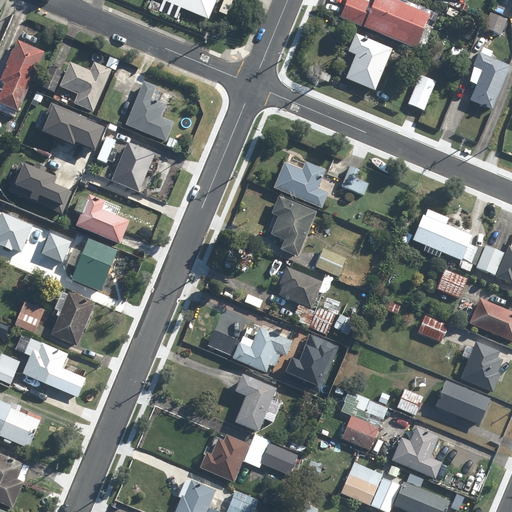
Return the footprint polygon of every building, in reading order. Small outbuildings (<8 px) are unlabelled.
[(217,0),(158,0),(159,1),(209,21),(217,0)] [(389,0),(375,0),(373,6),(359,0),(347,0),(340,18),(417,51),(431,17),(389,0)] [(501,37),(508,20),(490,13),(484,30),(486,30),(501,37)] [(393,52),(356,36),(348,53),(356,57),(346,81),(375,93),(393,52)] [(0,81),(0,82),(4,85),(0,94),(0,112),(14,118),(16,112),(19,114),(46,54),(18,41),(0,81)] [(458,64),(463,50),(454,47),(449,61),(458,64)] [(493,112),(511,68),(479,54),(473,68),(470,84),(476,87),(470,103),(493,112)] [(120,62),(110,58),(106,68),(116,72),(120,62)] [(94,64),(90,73),(70,64),(60,88),(78,96),(74,105),(94,114),(112,71),(94,64)] [(62,74),(49,68),(41,88),(54,94),(62,74)] [(424,112),(436,83),(420,76),(408,105),(424,112)] [(157,87),(143,82),(126,128),(166,143),(174,123),(162,118),(167,106),(152,100),(157,87)] [(75,142),(95,150),(104,127),(87,120),(88,117),(51,102),(39,131),(73,146),(75,142)] [(178,142),(170,139),(167,147),(175,150),(178,142)] [(113,145),(103,141),(99,150),(109,154),(113,145)] [(156,156),(127,144),(111,182),(139,194),(156,156)] [(62,214),(72,191),(53,184),(56,177),(45,172),(47,167),(36,162),(34,166),(20,161),(8,191),(62,214)] [(305,164),(302,171),(285,164),(273,190),(322,211),(329,195),(318,191),(326,173),(305,164)] [(362,172),(350,167),(341,187),(365,197),(370,185),(358,180),(362,172)] [(78,194),(84,178),(69,172),(63,188),(78,194)] [(120,247),(130,222),(102,211),(106,203),(89,196),(86,202),(79,199),(74,212),(81,215),(76,230),(120,247)] [(318,214),(279,198),(272,215),(278,217),(270,236),(285,242),(281,252),(299,259),(318,214)] [(472,238),(446,226),(449,220),(428,211),(425,218),(423,217),(412,242),(425,247),(423,253),(439,259),(441,254),(462,262),(472,238)] [(21,252),(33,225),(2,212),(0,215),(0,245),(12,250),(13,249),(21,252)] [(41,253),(62,262),(71,242),(50,232),(41,253)] [(371,235),(368,242),(380,248),(383,241),(371,235)] [(101,293),(118,252),(88,240),(83,254),(73,250),(67,266),(76,270),(72,281),(101,293)] [(484,249),(475,245),(468,263),(473,266),(477,267),(484,249)] [(476,269),(495,277),(505,255),(485,247),(484,249),(477,267),(476,269)] [(511,248),(508,247),(495,279),(511,286),(511,248)] [(346,259),(323,249),(314,268),(338,279),(346,259)] [(52,279),(60,261),(40,253),(32,271),(52,279)] [(464,262),(461,269),(470,273),(473,266),(468,263),(464,262)] [(323,283),(286,269),(279,286),(283,287),(279,297),(312,310),(323,283)] [(445,271),(437,290),(460,300),(468,280),(445,271)] [(95,306),(69,295),(51,337),(77,348),(95,306)] [(511,313),(480,300),(469,325),(511,342),(511,313)] [(45,311),(25,303),(15,327),(35,335),(45,311)] [(390,303),(387,311),(398,315),(401,308),(390,303)] [(316,313),(299,306),(293,322),(310,328),(316,313)] [(329,335),(336,316),(318,309),(316,313),(310,328),(329,335)] [(425,316),(418,334),(441,343),(448,326),(425,316)] [(233,358),(266,372),(270,363),(275,366),(280,354),(287,356),(294,341),(259,326),(251,347),(239,342),(233,358)] [(338,346),(310,335),(300,360),(291,357),(282,378),(319,393),(338,346)] [(67,357),(68,356),(31,340),(24,356),(30,358),(23,376),(54,389),(64,365),(66,366),(69,358),(67,357)] [(476,342),(473,349),(467,347),(462,357),(469,360),(460,381),(493,395),(502,374),(498,372),(503,361),(497,359),(500,353),(476,342)] [(0,353),(0,381),(10,386),(20,363),(0,353)] [(234,394),(246,399),(235,424),(259,434),(277,390),(242,376),(234,394)] [(74,383),(60,378),(56,387),(70,392),(74,383)] [(491,400),(446,383),(435,409),(480,427),(491,400)] [(405,391),(397,409),(416,417),(424,399),(405,391)] [(390,396),(382,393),(379,403),(387,406),(390,396)] [(0,438),(28,450),(40,422),(11,410),(12,408),(0,402),(0,438)] [(369,403),(365,413),(384,421),(388,411),(369,403)] [(343,415),(331,424),(335,429),(347,421),(343,415)] [(379,429),(351,417),(341,440),(369,452),(379,429)] [(443,465),(434,461),(432,456),(439,438),(416,428),(410,442),(401,438),(391,462),(436,481),(443,465)] [(271,443),(255,436),(250,446),(243,463),(260,470),(271,443)] [(250,446),(227,437),(225,443),(219,440),(212,456),(207,454),(200,470),(234,484),(243,463),(250,446)] [(290,477),(298,457),(270,445),(262,465),(290,477)] [(24,479),(29,468),(0,456),(0,505),(13,511),(21,490),(22,490),(26,480),(24,479)] [(383,476),(354,464),(341,494),(370,506),(383,476)] [(387,511),(402,485),(387,477),(371,507),(379,511),(387,511)] [(207,511),(216,492),(192,482),(185,498),(182,497),(175,511),(207,511)] [(445,511),(450,503),(403,484),(394,507),(404,511),(445,511)] [(254,511),(259,502),(235,492),(226,511),(254,511)]
